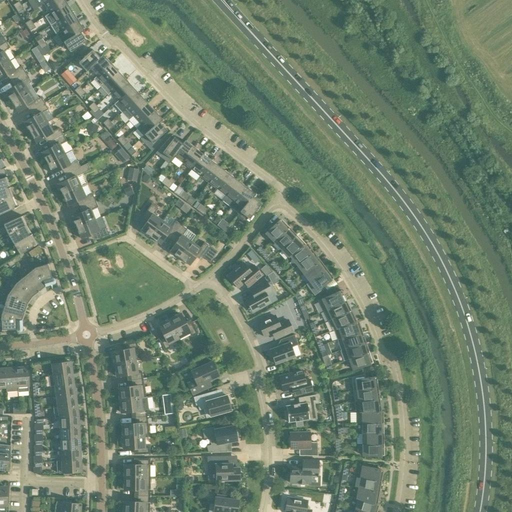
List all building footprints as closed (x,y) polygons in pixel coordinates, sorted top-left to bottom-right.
[(64,1),(64,0),(50,0),(44,4),(50,13),(67,2),(65,0),(64,1)] [(68,5),(67,2),(50,13),(56,22),(72,12),(67,5),(68,5)] [(50,26),(56,35),(62,31),(78,20),(77,18),(76,19),(72,12),(56,22),(50,26)] [(20,20),(16,15),(12,18),(16,23),(20,20)] [(62,31),(56,35),(62,43),(64,42),(67,40),(80,32),(80,33),(84,31),(79,23),(80,23),(78,20),(62,31)] [(86,41),(80,33),(80,32),(67,40),(64,42),(70,52),(84,43),(86,42),(86,41)] [(6,42),(0,45),(0,67),(10,61),(4,52),(10,48),(6,42)] [(51,51),(45,42),(39,45),(37,47),(43,56),(51,51)] [(45,60),(37,47),(32,50),(40,64),(45,60)] [(93,50),(83,59),(79,63),(87,72),(90,69),(89,69),(100,58),(93,51),(93,50)] [(103,55),(100,58),(89,69),(90,69),(96,76),(111,63),(109,61),(109,62),(103,55)] [(16,70),(10,61),(0,67),(0,81),(1,81),(1,80),(11,74),(14,79),(25,72),(22,66),(16,70)] [(50,70),(45,61),(40,65),(45,73),(50,70)] [(101,87),(104,84),(118,72),(112,66),(113,65),(111,63),(96,76),(93,79),(101,87)] [(76,81),(68,71),(61,76),(70,86),(76,81)] [(25,72),(14,79),(18,84),(8,91),(7,91),(5,92),(6,94),(7,94),(7,95),(8,97),(9,99),(10,100),(11,101),(12,102),(33,89),(29,84),(32,82),(25,72)] [(118,72),(104,84),(101,87),(108,95),(111,92),(126,79),(124,77),(123,78),(118,72)] [(127,81),(126,79),(111,92),(118,100),(132,88),(127,81)] [(118,100),(119,100),(114,105),(121,113),(126,108),(140,95),(139,93),(138,94),(132,88),(118,100)] [(38,98),(33,89),(12,102),(12,103),(13,104),(14,106),(15,108),(16,109),(17,111),(18,112),(20,111),(30,105),(33,110),(45,103),(41,97),(38,98)] [(126,108),(121,113),(129,120),(133,116),(147,103),(142,97),(140,95),(126,108)] [(45,103),(33,110),(37,115),(26,121),(24,122),(25,124),(26,125),(26,127),(28,129),(29,130),(30,132),(30,133),(48,122),(42,113),(48,109),(45,103)] [(147,103),(133,116),(140,124),(155,111),(153,109),(147,103)] [(81,114),(87,121),(92,116),(86,110),(81,114)] [(140,124),(141,125),(136,129),(143,137),(145,135),(144,134),(147,132),(148,132),(159,122),(159,123),(162,120),(156,113),(157,113),(155,111),(140,124)] [(53,132),(48,122),(30,133),(31,134),(31,133),(32,135),(32,137),(33,139),(35,140),(35,141),(36,143),(39,142),(38,142),(49,136),(52,141),(63,134),(59,128),(53,132)] [(145,135),(143,137),(140,139),(152,151),(161,142),(158,139),(165,132),(167,130),(166,130),(159,123),(159,122),(148,132),(147,132),(144,134),(145,135)] [(89,123),(86,130),(96,133),(98,126),(89,123)] [(63,134),(52,141),(55,146),(44,151),(42,153),(43,155),(43,154),(43,156),(44,157),(45,160),(46,161),(47,162),(47,163),(65,154),(60,144),(67,141),(63,134)] [(183,144),(175,138),(174,137),(173,139),(170,137),(155,153),(166,161),(169,164),(172,159),(172,160),(175,157),(174,156),(183,144)] [(116,146),(111,139),(106,144),(111,150),(116,146)] [(175,157),(172,160),(171,162),(178,168),(182,163),(183,163),(195,147),(193,146),(192,146),(185,141),(183,144),(174,156),(175,157)] [(131,156),(136,152),(132,147),(128,151),(131,156)] [(197,149),(195,147),(183,163),(191,169),(203,154),(196,149),(197,149)] [(123,163),(129,157),(121,149),(115,154),(123,163)] [(65,154),(47,163),(48,164),(49,166),(49,167),(50,170),(51,171),(52,172),(53,174),(55,173),(66,167),(68,173),(80,167),(77,160),(70,164),(65,154)] [(203,154),(191,169),(200,176),(212,160),(210,159),(209,159),(203,154)] [(214,162),(212,160),(200,176),(208,183),(220,168),(213,162),(214,162)] [(153,171),(146,166),(142,170),(149,175),(153,171)] [(80,167),(68,173),(71,178),(60,183),(58,184),(59,186),(59,187),(59,189),(61,191),(62,193),(62,194),(63,195),(81,187),(77,177),(83,174),(80,167)] [(220,168),(208,183),(217,189),(229,173),(227,172),(227,173),(220,168)] [(136,181),(138,170),(130,169),(128,180),(136,181)] [(231,175),(229,173),(217,189),(226,196),(237,181),(231,176),(231,175)] [(145,174),(141,180),(147,184),(151,179),(145,174)] [(0,190),(10,187),(8,188),(8,186),(9,185),(7,177),(0,179),(0,190)] [(237,181),(226,196),(222,201),(231,207),(246,187),(244,185),(244,186),(237,181)] [(130,186),(123,189),(127,197),(134,194),(130,186)] [(10,188),(10,187),(0,190),(0,202),(13,197),(11,190),(9,190),(9,188),(10,188)] [(86,196),(81,187),(63,195),(63,196),(64,197),(64,199),(65,201),(66,203),(67,204),(68,206),(70,205),(81,200),(83,205),(95,200),(92,193),(86,196)] [(248,188),(246,187),(231,207),(239,213),(239,214),(240,212),(242,209),(243,209),(252,197),(255,194),(248,189),(248,188)] [(16,204),(13,197),(0,202),(0,215),(18,207),(18,206),(16,207),(15,205),(16,204)] [(239,214),(239,213),(236,217),(248,226),(256,215),(254,213),(260,206),(261,204),(260,203),(252,197),(243,209),(242,209),(240,212),(239,214)] [(95,200),(83,205),(86,211),(75,215),(74,215),(72,216),(73,218),(74,219),(74,221),(75,224),(76,225),(76,226),(76,227),(95,220),(91,210),(98,207),(95,200)] [(186,214),(190,208),(184,203),(180,209),(186,214)] [(151,237),(163,221),(154,214),(158,208),(152,204),(144,214),(149,218),(142,228),(141,230),(143,231),(144,232),(145,233),(147,235),(149,235),(150,236),(151,237)] [(203,206),(199,212),(203,215),(207,209),(203,206)] [(221,220),(217,217),(214,215),(210,220),(217,225),(221,220)] [(8,235),(26,226),(23,219),(22,219),(21,217),(23,216),(22,216),(4,224),(8,235)] [(95,220),(76,227),(77,228),(78,230),(78,232),(79,234),(80,235),(80,237),(81,239),(83,238),(94,233),(97,239),(109,234),(106,227),(99,230),(95,220)] [(287,228),(288,228),(289,227),(285,223),(283,224),(279,220),(272,227),(270,225),(264,231),(266,233),(266,234),(274,241),(287,228)] [(171,227),(163,221),(151,237),(151,238),(152,237),(153,238),(154,240),(156,241),(158,242),(159,243),(160,244),(162,242),(169,232),(174,236),(181,225),(176,221),(171,227)] [(181,225),(174,236),(179,239),(172,249),(171,249),(170,251),(172,252),(173,253),(174,254),(176,256),(178,256),(179,257),(180,258),(192,242),(183,235),(187,229),(181,225)] [(30,232),(26,226),(8,235),(14,245),(32,234),(30,235),(29,233),(30,232)] [(291,232),(288,228),(287,228),(274,241),(281,249),(295,236),(296,235),(292,231),(291,232)] [(32,234),(14,245),(20,255),(37,243),(33,237),(32,237),(30,235),(32,234)] [(299,240),(295,236),(281,249),(289,257),(290,256),(305,244),(300,238),(299,240)] [(200,248),(192,242),(180,258),(181,259),(182,259),(183,261),(185,262),(187,263),(188,264),(190,265),(191,263),(198,253),(210,262),(218,252),(205,242),(200,248)] [(309,248),(305,244),(290,256),(297,264),(312,253),(314,252),(310,247),(309,248)] [(42,251),(39,246),(29,253),(32,258),(42,251)] [(255,264),(259,260),(252,251),(247,254),(255,264)] [(312,253),(297,264),(303,273),(318,261),(319,262),(320,261),(317,256),(315,257),(312,253)] [(13,259),(16,264),(21,260),(18,255),(13,259)] [(16,264),(13,259),(7,263),(10,267),(16,264)] [(318,261),(303,273),(310,282),(325,270),(327,269),(323,264),(322,266),(319,262),(318,261)] [(250,286),(252,285),(263,275),(254,265),(249,269),(244,263),(228,276),(233,282),(232,284),(235,287),(236,287),(237,288),(246,281),(250,286)] [(53,278),(52,278),(48,264),(35,268),(45,286),(55,283),(55,282),(55,281),(55,280),(55,279),(54,279),(53,278)] [(271,272),(266,265),(261,270),(266,276),(271,272)] [(35,268),(26,276),(39,292),(38,290),(39,289),(40,290),(45,286),(35,268)] [(310,282),(306,284),(315,296),(325,288),(323,286),(333,278),(330,273),(328,274),(325,270),(310,282)] [(26,276),(16,284),(32,297),(36,293),(35,292),(37,290),(38,292),(39,292),(26,276)] [(251,288),(255,294),(245,299),(246,301),(245,302),(247,305),(248,306),(252,312),(271,302),(267,295),(272,292),(266,280),(251,288)] [(32,297),(16,284),(9,294),(27,304),(30,299),(29,298),(30,296),(32,297)] [(318,301),(323,311),(344,301),(345,301),(346,301),(344,295),(342,296),(339,291),(322,299),(323,300),(318,301)] [(299,306),(304,304),(302,300),(303,299),(298,292),(294,295),(298,300),(297,301),(299,306)] [(27,304),(9,294),(5,306),(25,312),(23,311),(24,309),(25,309),(27,304)] [(323,311),(323,312),(328,321),(349,311),(351,310),(348,305),(347,306),(345,301),(344,301),(323,311)] [(304,304),(299,306),(304,320),(309,318),(304,304)] [(25,312),(5,306),(1,317),(22,320),(23,314),(22,314),(23,312),(25,312)] [(351,315),(349,311),(328,321),(333,331),(337,329),(339,329),(338,328),(357,322),(353,315),(351,315)] [(180,314),(169,319),(179,338),(190,332),(192,336),(191,336),(192,336),(197,333),(191,322),(186,325),(181,314),(180,314)] [(276,338),(279,337),(293,331),(288,320),(281,323),(278,322),(275,316),(258,323),(261,330),(260,331),(262,336),(264,335),(264,336),(273,332),(276,338)] [(22,330),(22,320),(1,317),(2,330),(16,329),(16,330),(17,331),(17,332),(18,332),(19,332),(20,332),(21,332),(22,331),(22,330)] [(179,338),(169,319),(159,325),(164,336),(159,339),(165,350),(170,347),(168,344),(179,338)] [(359,327),(357,322),(338,328),(339,329),(342,338),(360,332),(362,332),(360,326),(359,327)] [(360,332),(342,338),(337,340),(341,350),(346,349),(364,342),(364,343),(365,342),(364,336),(362,337),(360,332)] [(273,357),(275,364),(295,357),(291,347),(298,345),(294,335),(280,340),(282,345),(270,350),(271,351),(270,353),(271,356),(273,357)] [(115,364),(135,361),(133,349),(137,348),(136,342),(124,344),(125,350),(113,352),(115,364)] [(364,342),(346,349),(349,359),(367,352),(367,353),(369,352),(367,347),(365,347),(364,343),(364,342)] [(323,345),(318,347),(320,352),(322,357),(327,355),(325,351),(323,345)] [(367,352),(349,359),(353,369),(373,362),(371,357),(369,357),(367,353),(367,352)] [(54,375),(72,373),(71,362),(70,362),(61,363),(61,362),(61,361),(53,362),(53,363),(53,364),(52,364),(52,365),(54,375)] [(135,361),(115,364),(117,376),(129,374),(130,380),(143,379),(141,372),(137,373),(135,361)] [(187,383),(190,387),(193,395),(211,386),(209,381),(219,376),(213,361),(191,371),(195,379),(187,383)] [(17,386),(18,391),(18,392),(29,392),(28,385),(29,385),(27,367),(16,368),(17,386)] [(16,368),(5,369),(7,387),(7,392),(18,391),(17,386),(16,368)] [(295,396),(297,396),(313,391),(309,379),(305,380),(302,370),(279,376),(283,392),(293,390),(295,396)] [(54,375),(49,376),(50,387),(55,386),(74,383),(72,373),(54,375)] [(374,377),(365,378),(365,374),(351,377),(353,391),(357,391),(376,388),(378,388),(377,382),(375,383),(374,377)] [(143,379),(130,380),(131,387),(119,388),(118,388),(120,400),(141,398),(146,398),(146,397),(145,397),(143,386),(145,386),(144,385),(143,385),(143,379)] [(75,394),(74,383),(55,386),(57,397),(75,394)] [(355,402),(359,401),(378,399),(379,399),(379,393),(377,393),(376,388),(357,391),(353,391),(355,402)] [(211,416),(231,410),(229,403),(231,403),(229,397),(227,397),(227,396),(214,399),(212,392),(194,398),(196,405),(198,405),(200,410),(208,407),(211,416)] [(77,405),(75,394),(57,397),(58,407),(77,405)] [(172,394),(164,394),(164,413),(173,413),(172,394)] [(288,417),(289,422),(309,419),(308,411),(315,410),(314,403),(318,402),(317,395),(299,398),(300,404),(286,406),(287,411),(285,411),(286,417),(288,417)] [(141,398),(120,400),(121,412),(121,413),(134,411),(134,417),(147,416),(146,409),(145,409),(146,410),(142,410),(141,398)] [(378,399),(359,401),(355,402),(356,412),(360,412),(362,412),(381,412),(380,404),(378,404),(378,399)] [(177,410),(183,408),(181,401),(175,403),(177,410)] [(55,418),(60,418),(78,416),(77,405),(58,407),(53,408),(55,418)] [(382,417),(381,412),(362,412),(360,412),(356,412),(356,423),(362,423),(381,422),(381,423),(383,423),(383,417),(382,417)] [(78,416),(60,418),(60,429),(79,428),(78,417),(78,416)] [(147,416),(134,417),(135,424),(122,424),(122,425),(123,437),(144,436),(149,436),(149,435),(148,435),(147,424),(148,424),(148,423),(147,423),(147,416)] [(382,428),(381,423),(381,422),(362,423),(363,434),(382,433),(382,434),(383,434),(383,428),(382,428)] [(237,439),(239,438),(238,432),(236,432),(234,426),(214,430),(214,427),(202,429),(204,439),(209,438),(211,445),(207,446),(208,452),(227,452),(226,443),(237,440),(237,439)] [(79,428),(60,429),(61,440),(80,439),(79,428)] [(305,456),(318,456),(318,442),(310,442),(310,433),(290,433),(290,449),(305,448),(305,456)] [(382,433),(363,434),(363,444),(382,444),(384,444),(384,438),(382,438),(382,434),(382,433)] [(145,448),(144,436),(123,437),(124,449),(136,448),(136,454),(149,453),(149,447),(148,447),(145,448)] [(80,450),(80,439),(61,440),(62,451),(80,450)] [(0,444),(0,469),(7,470),(9,452),(11,452),(11,446),(0,444)] [(382,444),(363,444),(363,455),(363,456),(384,455),(384,449),(382,449),(382,444)] [(62,451),(62,461),(81,461),(80,450),(62,451)] [(216,480),(240,480),(239,462),(233,463),(233,462),(232,462),(232,464),(227,464),(227,456),(210,456),(211,473),(216,473),(216,480)] [(124,477),(150,477),(149,477),(149,466),(150,466),(150,465),(149,465),(149,459),(137,459),(137,465),(124,465),(124,477)] [(318,476),(319,460),(303,460),(303,467),(290,467),(290,474),(289,475),(289,480),(290,481),(290,483),(298,483),(299,484),(303,484),(305,483),(310,483),(310,476),(318,476)] [(62,461),(57,461),(57,462),(58,462),(59,472),(57,472),(57,473),(64,473),(64,474),(64,475),(72,475),(72,473),(71,474),(71,472),(81,472),(81,471),(81,461),(62,461)] [(379,481),(381,481),(382,475),(380,475),(381,469),(363,466),(362,466),(360,477),(379,481)] [(150,478),(150,477),(124,477),(124,489),(124,490),(137,490),(137,496),(149,496),(149,490),(150,490),(150,489),(149,489),(149,478),(150,478)] [(379,481),(360,477),(359,488),(377,491),(377,492),(379,492),(380,486),(378,486),(379,481)] [(377,491),(359,488),(357,499),(359,499),(377,505),(378,497),(376,496),(377,492),(377,491)] [(237,511),(239,500),(226,499),(226,495),(217,494),(216,498),(215,497),(214,504),(210,503),(208,511),(237,511)] [(149,496),(137,496),(136,502),(124,501),(124,502),(123,511),(148,511),(149,504),(150,504),(150,503),(149,503),(149,496)] [(308,511),(310,508),(308,506),(307,506),(308,501),(301,500),(300,498),(296,498),(294,499),(288,498),(286,505),(285,505),(284,510),(286,510),(285,511),(287,511),(308,511)] [(359,499),(355,509),(364,511),(376,511),(377,510),(376,510),(377,505),(359,499)] [(62,503),(61,511),(80,511),(81,504),(71,503),(71,502),(71,501),(63,500),(63,501),(63,503),(62,503)]
